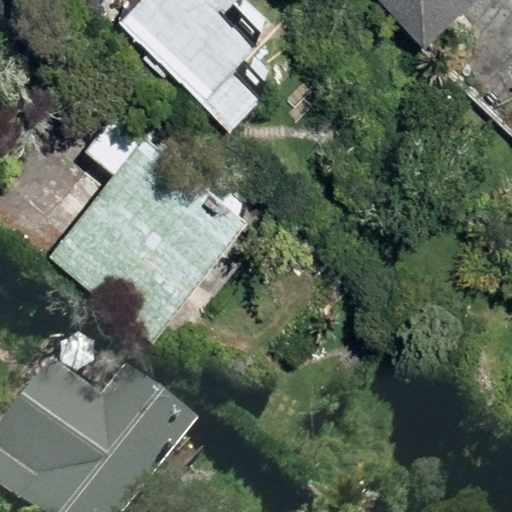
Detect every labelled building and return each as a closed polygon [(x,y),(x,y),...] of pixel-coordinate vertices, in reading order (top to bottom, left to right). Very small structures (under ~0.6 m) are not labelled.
[(185,48),(243,98),(275,61),(249,39),(275,11),(261,0),(138,0),(170,27),(159,39),(178,55),(185,48)] [(411,0),(435,23),(457,0),(411,0)] [(101,304),(149,342),(261,197),(129,96),(101,134),(127,154),(63,237),(119,281),(101,304)] [(0,442),(0,490),(27,511),(137,511),(196,437),(123,380),(93,419),(46,384),(0,442)] [(349,502),(362,511),(376,511),(392,491),(370,474),(349,502)]
